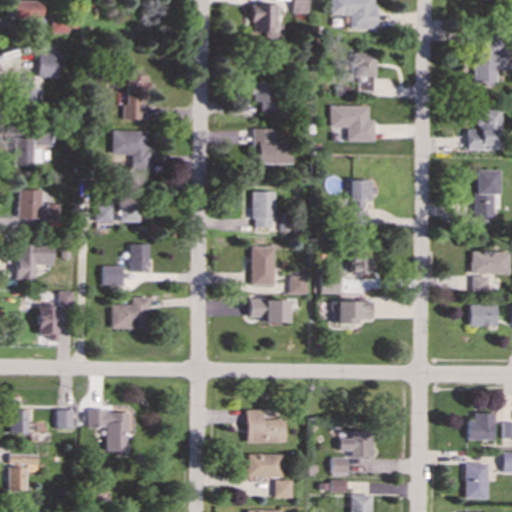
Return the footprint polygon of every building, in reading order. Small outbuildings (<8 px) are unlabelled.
[(38,18),(39,0),(8,0),(8,18),(38,18)] [(304,0),(289,0),(289,12),(304,12),(304,0)] [(371,28),(371,0),(326,0),(326,15),(345,15),(345,27),(371,28)] [(248,31),(262,31),(262,36),(271,37),(272,4),(248,3),(248,31)] [(48,32),(76,32),(76,12),(49,12),(48,32)] [(492,82),(492,66),(502,66),(503,48),(499,48),(500,29),(472,29),(471,82),(492,82)] [(55,52),(36,51),(35,76),(55,77),(55,52)] [(349,76),(356,76),(356,91),(372,91),(373,53),(350,52),(349,76)] [(139,119),(140,74),(123,74),(123,104),(119,104),(119,118),(139,119)] [(256,111),(269,111),(270,81),(249,81),(248,101),(256,101),(256,111)] [(35,86),(16,87),(17,106),(36,105),(35,86)] [(371,140),(371,119),(365,119),(365,105),(327,105),(327,127),(344,126),(344,140),(371,140)] [(463,148),(498,149),(498,109),(474,108),(474,128),(464,128),(463,148)] [(286,163),(286,141),(268,142),(268,128),(248,128),(249,151),(253,151),(253,163),(286,163)] [(107,155),(118,155),(118,168),(144,169),(145,130),(108,130),(107,155)] [(46,135),(32,136),(33,146),(47,145),(46,135)] [(11,164),(30,165),(30,138),(11,137),(11,164)] [(494,208),(494,169),(471,169),(469,216),(489,217),(489,208),(494,208)] [(346,224),(362,224),(362,200),(370,200),(370,179),(348,180),(348,205),(346,205),(346,224)] [(14,219),(51,220),(51,205),(38,205),(39,189),(15,189),(14,219)] [(248,226),(269,227),(270,191),(249,191),(248,226)] [(136,221),(135,194),(116,194),(117,221),(136,221)] [(92,220),(109,220),(109,205),(92,205),(92,220)] [(49,264),(49,242),(14,241),(13,278),(31,279),(31,264),(49,264)] [(146,244),(126,244),(126,271),(146,271),(146,244)] [(246,284),(269,284),(270,246),(247,246),(246,284)] [(504,273),(505,251),(467,251),(466,273),(504,273)] [(366,276),(368,255),(346,253),(343,274),(366,276)] [(120,285),(119,265),(98,265),(99,285),(120,285)] [(335,293),(335,274),(317,274),(317,293),(335,293)] [(302,294),(303,275),(285,275),(285,293),(302,294)] [(484,290),(483,275),(467,275),(467,290),(484,290)] [(55,290),(55,306),(69,305),(69,290),(55,290)] [(107,303),(106,327),(142,328),(142,311),(146,311),(147,296),(127,296),(127,304),(107,303)] [(283,322),(283,300),(244,299),(243,316),(257,317),(257,322),(283,322)] [(368,300),(328,301),(328,323),(356,323),(356,319),(369,318),(368,300)] [(466,326),(493,326),(493,304),(466,304),(466,326)] [(34,305),(34,334),(43,334),(43,338),(54,339),(54,305),(34,305)] [(101,451),(124,451),(125,412),(102,412),(102,408),(84,408),(83,427),(102,427),(101,451)] [(25,409),(6,409),(6,433),(24,433),(25,409)] [(68,409),(52,409),(53,429),(69,428),(68,409)] [(281,442),(280,419),(259,419),(259,409),(242,409),(242,442),(281,442)] [(491,412),(471,412),(470,419),(464,419),(464,439),(490,439),(491,412)] [(498,438),(511,438),(511,422),(499,422),(498,438)] [(335,438),(335,450),(347,450),(347,456),(369,456),(369,429),(347,429),(347,437),(335,438)] [(511,472),(511,452),(499,452),(499,472),(511,472)] [(34,453),(5,454),(5,490),(23,490),(22,463),(34,463),(34,453)] [(278,476),(279,454),(244,453),(243,475),(278,476)] [(327,472),(343,473),(343,457),(328,457),(327,472)] [(483,498),(483,462),(461,462),(461,498),(483,498)] [(270,497),(288,496),(288,479),(270,479),(270,497)] [(343,479),(327,479),(327,491),(342,491),(343,479)] [(367,511),(368,494),(347,494),(346,511),(367,511)]
